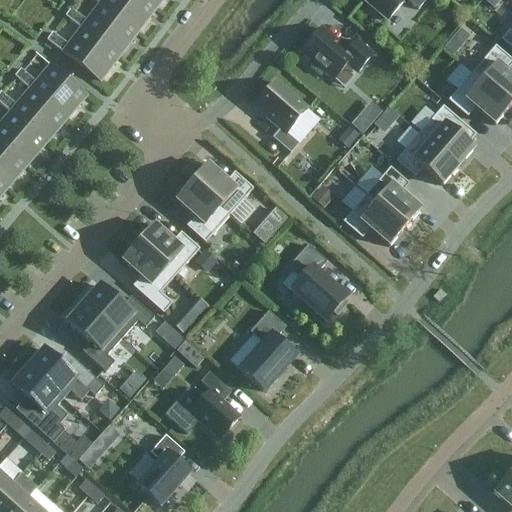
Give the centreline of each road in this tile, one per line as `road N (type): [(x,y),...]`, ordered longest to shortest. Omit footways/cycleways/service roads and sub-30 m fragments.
road 1 (residential): [(226,511),(276,439),(511,181)]
road 2 (residential): [(173,142),(0,344)]
road 3 (residential): [(173,142),(233,97),(316,0)]
road 4 (residential): [(210,0),(131,99),(173,142)]
road 5 (residential): [(511,385),(401,511)]
